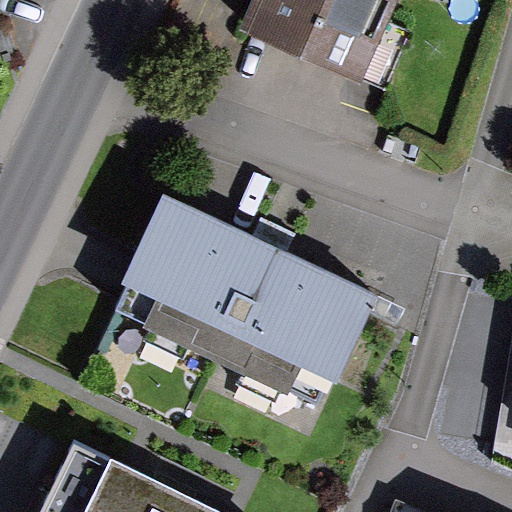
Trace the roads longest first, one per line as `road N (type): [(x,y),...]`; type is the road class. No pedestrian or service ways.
road 1 (residential): [(86,92),(288,168),(511,238)]
road 2 (tertiary): [(86,92),(0,276)]
